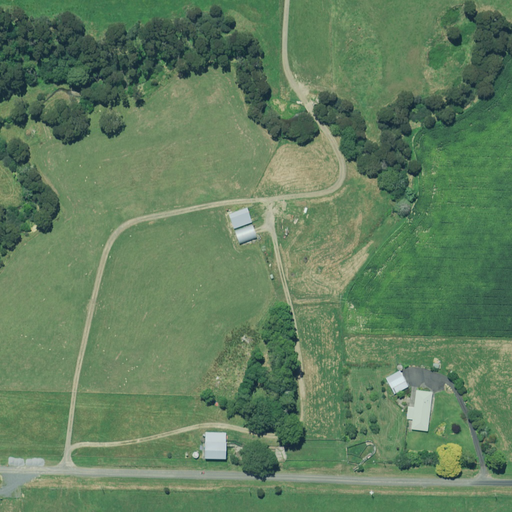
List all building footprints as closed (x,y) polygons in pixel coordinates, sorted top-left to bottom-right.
[(252,223),(248,209),(230,215),(234,229),(252,223)] [(257,237),(253,226),(236,232),(240,244),(257,237)] [(409,387),(401,371),(387,378),(395,394),(409,387)] [(432,393),(417,391),(415,408),(409,407),(407,419),(413,420),(412,429),(428,431),(432,393)] [(226,434),(206,433),(205,459),(226,459),(226,434)]
